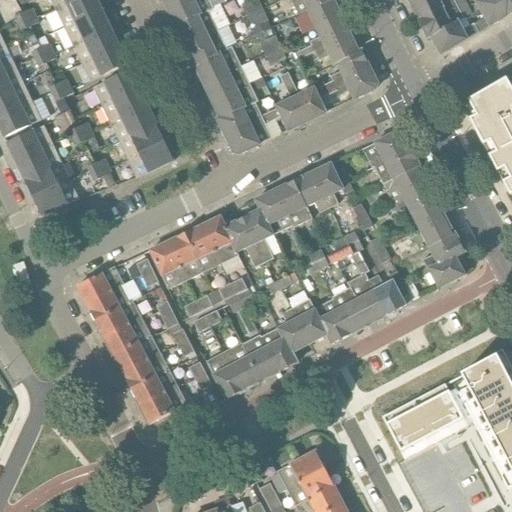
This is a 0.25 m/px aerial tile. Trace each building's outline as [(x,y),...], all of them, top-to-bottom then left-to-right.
[(51,0),(57,12),(80,0),(51,0)] [(65,29),(102,12),(96,0),(80,0),(57,12),(65,29)] [(163,0),(167,9),(186,0),(163,0)] [(176,27),(209,13),(214,11),(208,0),(186,0),(167,9),(176,27)] [(257,0),(250,3),(255,14),(263,11),(257,0)] [(308,14),(334,3),(336,2),(334,0),(290,0),(300,18),(308,14)] [(416,0),(410,3),(418,20),(455,2),(453,0),(416,0)] [(489,29),(509,17),(498,0),(470,0),(469,1),(475,12),(479,11),(484,20),(489,29)] [(511,0),(498,0),(509,17),(511,15),(511,0)] [(429,42),(433,39),(459,23),(464,20),(455,2),(418,20),(429,42)] [(255,14),(250,3),(242,7),(245,13),(247,18),(255,14)] [(315,31),(342,18),(334,3),(308,14),(315,31)] [(27,21),(36,17),(33,10),(24,14),(27,21)] [(261,26),(268,22),(263,11),(255,14),(261,26)] [(74,48),(111,30),(102,12),(65,29),(74,48)] [(183,48),(218,32),(209,13),(176,27),(173,28),(183,48)] [(18,26),(27,21),(24,14),(15,19),(18,26)] [(247,18),(252,30),(261,26),(255,14),(247,18)] [(30,28),(40,24),(36,17),(27,21),(30,28)] [(308,56),(315,53),(350,37),(342,18),(315,31),(320,39),(310,44),(312,48),(305,51),(308,56)] [(459,23),(433,39),(442,57),(489,29),(484,20),(464,31),(459,23)] [(21,33),(30,28),(27,21),(18,26),(21,33)] [(82,65),(119,48),(111,30),(74,48),(82,65)] [(192,69),(195,68),(227,51),(218,32),(183,48),(192,69)] [(336,66),(359,55),(350,37),(315,53),(319,63),(329,58),(333,67),(336,66)] [(265,56),(281,49),(275,38),(260,45),(265,56)] [(45,57),(54,53),(50,46),(41,50),(45,57)] [(91,84),(128,66),(119,48),(82,65),(91,84)] [(0,75),(16,68),(7,49),(0,52),(0,75)] [(204,86),(241,69),(232,49),(227,51),(195,68),(204,86)] [(271,68),(286,60),(281,49),(265,56),(271,68)] [(35,62),(45,57),(41,50),(32,55),(35,62)] [(308,56),(305,51),(297,55),(300,60),(308,56)] [(48,64),(57,60),(54,53),(45,57),(48,64)] [(331,79),(333,83),(335,87),(370,70),(362,53),(359,55),(336,66),(340,74),(331,79)] [(39,69),(48,64),(45,57),(35,62),(39,69)] [(0,97),(24,86),(16,68),(0,75),(0,97)] [(204,86),(212,103),(249,85),(241,69),(204,86)] [(349,93),(353,102),(354,102),(375,92),(378,87),(370,70),(335,87),(337,92),(340,97),(349,93)] [(102,108),(139,91),(130,72),(93,90),(102,108)] [(293,85),(288,75),(284,76),(281,78),(286,89),(293,85)] [(511,78),(462,107),(507,191),(504,193),(511,208),(511,78)] [(254,84),(258,92),(267,88),(263,79),(254,84)] [(61,92),(71,88),(67,81),(58,85),(61,92)] [(337,92),(335,87),(333,83),(324,88),(328,97),(337,92)] [(52,97),(61,92),(58,85),(49,90),(52,97)] [(212,103),(220,121),(255,105),(258,103),(257,102),(249,85),(212,103)] [(295,98),(299,97),(293,85),(286,89),(291,100),(295,98)] [(0,119),(33,104),(24,86),(0,97),(0,119)] [(65,99),(74,95),(71,88),(61,92),(65,99)] [(328,97),(324,88),(315,92),(319,101),(328,97)] [(326,115),(319,101),(315,92),(314,89),(299,97),(295,98),(307,124),(326,115)] [(110,126),(148,109),(139,91),(102,108),(110,126)] [(56,104),(65,99),(61,92),(52,97),(56,104)] [(276,107),(278,111),(281,118),(288,133),(307,124),(295,98),(291,100),(276,107)] [(0,119),(0,130),(5,140),(42,122),(33,104),(0,119)] [(262,118),(255,105),(220,121),(218,122),(227,140),(263,121),(262,118)] [(119,145),(156,127),(148,109),(110,126),(119,145)] [(270,114),(273,122),(281,118),(278,111),(270,114)] [(263,121),(266,126),(273,122),(270,114),(262,118),(263,121)] [(272,140),(266,126),(263,121),(227,140),(233,154),(239,156),(273,141),(272,140)] [(82,136),(92,131),(88,124),(79,129),(82,136)] [(17,164),(54,146),(45,127),(8,145),(17,164)] [(119,145),(128,163),(165,145),(156,127),(119,145)] [(73,140),(82,136),(79,129),(70,133),(73,140)] [(86,143),(95,138),(92,131),(82,136),(86,143)] [(372,170),(375,169),(408,151),(401,137),(395,135),(374,145),(363,151),(372,170)] [(76,147),(86,143),(82,136),(73,140),(76,147)] [(128,163),(136,180),(136,181),(173,163),(165,145),(128,163)] [(26,182),(63,164),(54,146),(17,164),(26,182)] [(384,187),(418,169),(419,169),(409,150),(408,151),(375,169),(384,187)] [(100,172),(109,167),(105,160),(96,165),(100,172)] [(34,200),(71,182),(63,164),(26,182),(34,200)] [(90,176),(100,172),(96,165),(87,170),(90,176)] [(313,175),(329,210),(339,206),(334,196),(344,192),(340,185),(335,174),(331,166),(313,175)] [(103,179),(111,175),(112,174),(109,167),(100,172),(103,179)] [(384,187),(393,204),(427,186),(418,169),(384,187)] [(340,185),(348,182),(343,170),(335,174),(340,185)] [(103,179),(100,172),(90,176),(94,183),(95,183),(103,179)] [(320,215),(329,210),(313,175),(295,184),(307,210),(315,205),(320,215)] [(69,206),(81,202),(71,182),(34,200),(43,218),(69,206)] [(348,182),(340,185),(344,192),(346,196),(354,192),(348,182)] [(276,193),(293,228),(294,230),(312,221),(307,210),(295,184),(276,193)] [(399,222),(411,216),(436,203),(427,186),(393,204),(390,205),(399,222)] [(274,236),(293,228),(276,193),(256,202),(261,212),(274,236)] [(420,233),(445,219),(436,203),(411,216),(420,233)] [(359,221),(367,217),(361,206),(353,210),(359,221)] [(243,221),(264,265),(274,260),(265,242),(275,237),(274,236),(261,212),(243,221)] [(365,232),(373,228),(367,217),(359,221),(365,232)] [(239,258),(238,255),(226,229),(221,219),(203,228),(221,267),(239,258)] [(429,250),(453,236),(445,219),(420,233),(429,250)] [(255,269),(264,265),(243,221),(226,229),(238,255),(246,251),(255,269)] [(204,275),(221,267),(203,228),(185,236),(204,275)] [(344,239),(348,248),(350,247),(359,242),(355,234),(346,239),(344,239)] [(430,272),(455,259),(465,254),(455,235),(453,236),(429,250),(433,258),(424,262),(430,272)] [(186,283),(204,275),(185,236),(168,245),(186,283)] [(333,245),(337,254),(348,248),(344,239),(333,245)] [(377,255),(385,250),(379,239),(370,244),(377,255)] [(364,252),(359,242),(350,247),(348,248),(353,257),(359,254),(364,252)] [(169,292),(186,283),(168,245),(150,253),(169,292)] [(363,261),(359,254),(353,257),(348,248),(337,254),(332,256),(337,266),(352,259),(356,265),(363,261)] [(383,265),(391,261),(385,250),(377,255),(383,265)] [(310,257),(314,265),(325,259),(321,251),(310,257)] [(314,265),(310,257),(299,263),(303,271),(314,265)] [(329,267),(325,259),(314,265),(318,273),(329,267)] [(430,272),(439,290),(464,277),(455,259),(430,272)] [(142,278),(153,273),(148,261),(137,266),(142,278)] [(370,273),(363,261),(356,265),(362,278),(348,285),(350,290),(368,327),(387,317),(369,283),(365,275),(370,273)] [(318,273),(314,265),(303,271),(307,279),(318,273)] [(77,289),(86,306),(125,287),(115,269),(77,289)] [(148,289),(159,284),(153,273),(142,278),(148,289)] [(392,283),(395,289),(403,285),(397,274),(390,278),(392,283)] [(282,291),(293,286),(289,277),(278,283),(282,291)] [(405,307),(401,300),(395,289),(392,283),(383,287),(378,278),(369,283),(387,317),(405,307)] [(236,297),(248,291),(242,280),(231,286),(236,297)] [(271,297),(282,291),(278,283),(266,289),(271,297)] [(395,289),(401,300),(409,296),(403,285),(395,289)] [(224,302),(236,297),(231,286),(219,291),(224,302)] [(86,306),(96,324),(134,304),(125,287),(86,306)] [(351,336),(368,327),(350,290),(332,300),(333,302),(351,336)] [(245,310),(256,304),(252,296),(241,302),(245,310)] [(201,314),(212,308),(207,298),(196,303),(201,314)] [(310,345),(326,336),(315,311),(310,301),(292,311),(310,345)] [(234,316),(245,310),(241,302),(230,307),(234,316)] [(331,346),(351,336),(333,302),(316,311),(315,310),(315,311),(326,336),(331,346)] [(158,313),(168,308),(166,303),(155,308),(158,313)] [(190,319),(201,314),(196,303),(185,309),(190,319)] [(96,324),(105,341),(143,321),(134,304),(96,324)] [(166,331),(176,326),(168,308),(158,313),(166,331)] [(291,355),(310,345),(292,311),(282,316),(287,325),(277,331),(291,355)] [(211,329),(222,323),(217,313),(206,318),(211,329)] [(200,334),(211,329),(206,318),(194,324),(200,334)] [(105,341),(113,358),(151,338),(143,321),(105,341)] [(178,348),(189,342),(183,331),(172,337),(178,348)] [(296,364),(291,355),(277,331),(261,339),(279,374),(296,364)] [(113,358),(123,375),(160,355),(151,338),(113,358)] [(261,383),(279,374),(261,339),(261,338),(243,346),(261,383)] [(184,359),(195,354),(189,342),(178,348),(184,359)] [(261,383),(243,346),(242,345),(224,355),(244,392),(261,383)] [(123,375),(132,392),(170,373),(160,355),(123,375)] [(225,402),(244,392),(224,355),(207,364),(213,376),(212,377),(225,402)] [(511,370),(504,355),(460,379),(511,473),(511,370)] [(195,381),(206,376),(200,364),(190,370),(195,381)] [(132,392),(141,410),(178,389),(170,373),(132,392)] [(201,392),(212,387),(206,376),(195,381),(201,392)] [(436,446),(439,444),(468,429),(446,386),(413,403),(383,419),(405,462),(417,456),(436,446)] [(178,389),(141,410),(150,427),(188,407),(178,389)] [(278,473),(287,491),(324,471),(315,454),(278,473)] [(287,491),(296,508),(333,488),(324,471),(287,491)] [(266,502),(276,497),(270,486),(260,491),(266,502)] [(296,508),(298,511),(329,511),(342,505),(333,488),(296,508)] [(270,511),(275,511),(282,508),(276,497),(266,502),(270,511)]
